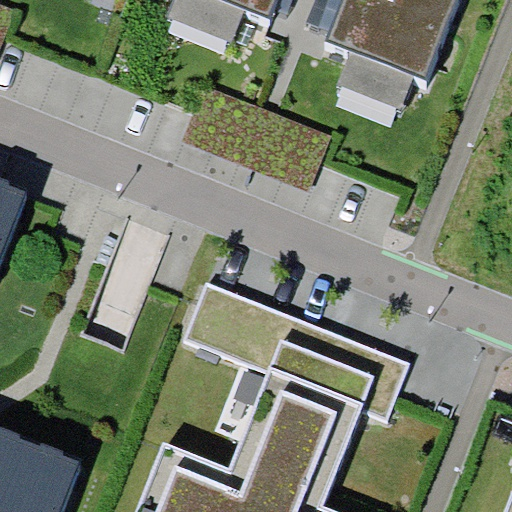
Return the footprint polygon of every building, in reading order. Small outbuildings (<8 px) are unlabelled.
[(227,0),(268,17),(275,0),(227,0)] [(344,0),(329,38),(424,77),(456,0),(344,0)] [(0,2),(0,47),(16,9),(0,2)] [(208,83),(184,140),(309,193),(333,136),(208,83)] [(0,188),(0,257),(24,198),(0,188)] [(340,511),(325,506),(364,404),(390,414),(410,361),(203,283),(183,336),(270,369),(231,471),(160,445),(134,511),(340,511)] [(0,436),(0,511),(57,511),(76,466),(0,436)]
